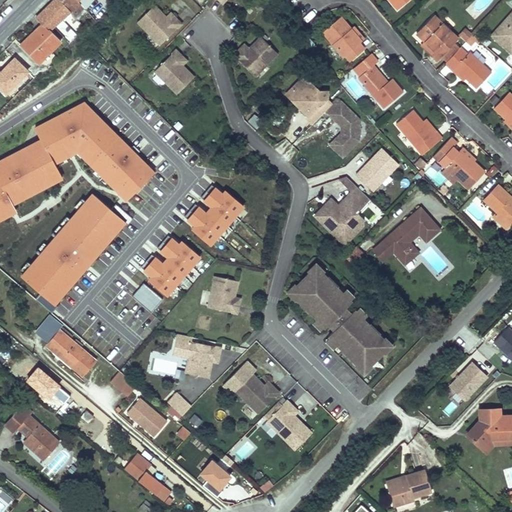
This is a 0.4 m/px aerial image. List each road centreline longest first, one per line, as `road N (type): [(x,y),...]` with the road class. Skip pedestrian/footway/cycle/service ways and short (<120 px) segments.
road 1 (residential): [(365,416),(275,321),(301,197),(270,146),(234,113),(209,32)]
road 2 (residential): [(342,0),(511,163)]
road 3 (residential): [(511,266),(365,416)]
road 4 (residential): [(365,416),(281,511)]
